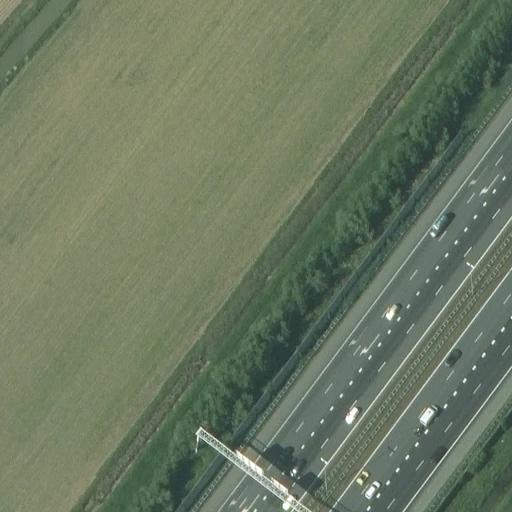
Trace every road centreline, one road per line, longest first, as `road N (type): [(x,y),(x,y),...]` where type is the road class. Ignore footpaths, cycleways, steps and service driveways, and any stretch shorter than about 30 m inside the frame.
road 1 (motorway): [(511,168),(254,511)]
road 2 (motorway): [(366,511),(511,317)]
